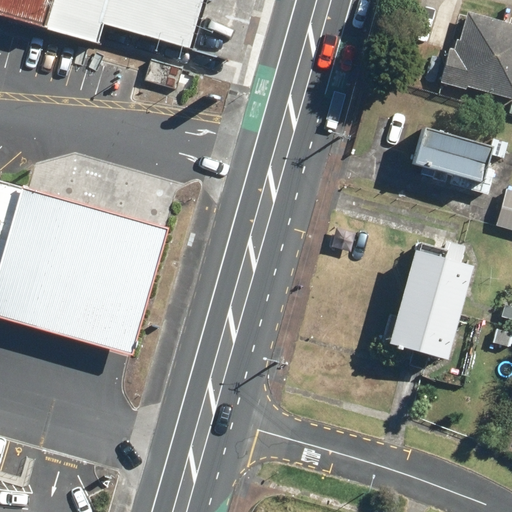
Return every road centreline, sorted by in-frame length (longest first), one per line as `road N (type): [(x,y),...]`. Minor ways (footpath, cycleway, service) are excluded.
road 1 (primary): [(324,0),(207,415)]
road 2 (residential): [(498,511),(356,458),(207,415)]
